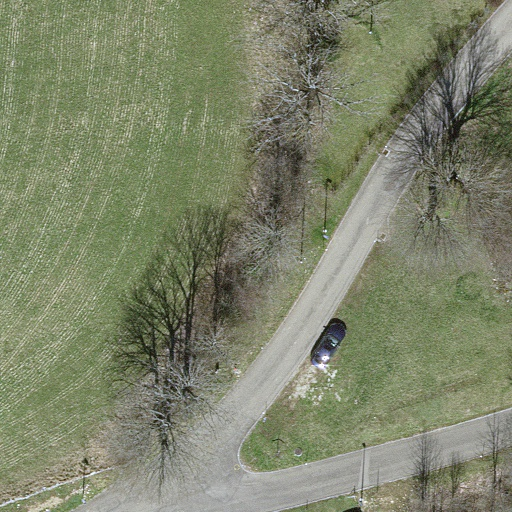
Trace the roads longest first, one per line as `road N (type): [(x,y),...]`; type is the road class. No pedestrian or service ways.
road 1 (residential): [(194,487),(511,69)]
road 2 (residential): [(194,487),(353,467),(511,418)]
